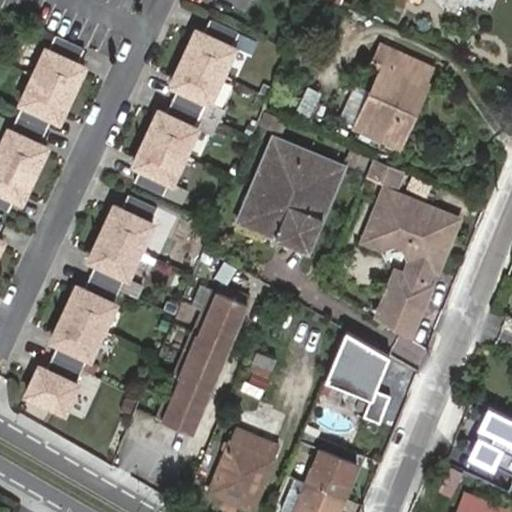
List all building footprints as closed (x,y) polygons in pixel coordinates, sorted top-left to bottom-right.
[(242,23),(214,9),(208,21),(201,18),(177,73),(183,76),(170,105),(164,102),(138,156),(145,159),(138,174),(167,187),(173,173),(177,175),(203,120),(199,118),(211,92),(214,93),(240,38),(237,36),(242,23)] [(89,42),(59,28),(53,43),(50,41),(51,39),(0,15),(0,25),(4,28),(0,37),(0,52),(37,68),(25,96),(27,97),(14,125),(12,125),(0,150),(0,200),(12,206),(17,194),(25,197),(50,143),(43,139),(56,112),(64,115),(89,60),(82,57),(89,42)] [(417,77),(423,80),(428,64),(379,39),(372,56),(382,63),(369,91),(354,124),(399,144),(410,116),(402,113),(417,77)] [(425,82),(423,80),(417,77),(402,113),(410,116),(425,82)] [(313,118),(324,92),(306,84),(295,111),(313,118)] [(369,91),(354,84),(342,118),(354,124),(369,91)] [(264,110),(259,124),(283,134),(287,120),(264,110)] [(344,169),(273,137),(238,221),(277,239),(309,252),(344,169)] [(388,162),(374,156),(363,183),(376,189),(388,162)] [(46,359),(33,387),(70,405),(83,377),(79,376),(92,350),(95,351),(121,296),(117,295),(129,268),(132,270),(159,214),(155,212),(162,198),(133,184),(126,199),(120,196),(95,251),(101,254),(88,281),(83,278),(58,332),(63,335),(51,362),(46,359)] [(460,218),(385,186),(364,239),(380,245),(390,239),(403,245),(410,257),(403,272),(400,270),(393,275),(375,318),(410,338),(433,283),(427,280),(433,266),(439,268),(446,251),(442,245),(445,237),(453,234),(460,218)] [(277,239),(238,221),(235,228),(274,245),(277,239)] [(442,245),(446,251),(453,234),(445,237),(442,245)] [(219,283),(164,416),(191,429),(250,291),(221,279),(219,283)] [(158,413),(164,416),(219,283),(213,280),(158,413)] [(347,330),(328,376),(372,394),(366,408),(382,415),(394,387),(378,380),(389,354),(347,330)] [(264,394),(276,355),(254,349),(243,388),(264,394)] [(249,397),(238,424),(275,440),(286,412),(249,397)] [(511,415),(493,406),(483,425),(496,431),(492,440),(481,435),(472,453),(511,471),(511,415)] [(275,440),(238,424),(211,490),(252,506),(279,441),(275,440)] [(321,446),(353,459),(360,441),(328,428),(321,446)] [(294,511),(338,511),(359,461),(353,459),(321,446),(302,494),(294,511)] [(280,511),(282,511),(294,511),(302,494),(289,489),(280,511)] [(511,511),(511,508),(465,489),(456,511),(511,511)]
